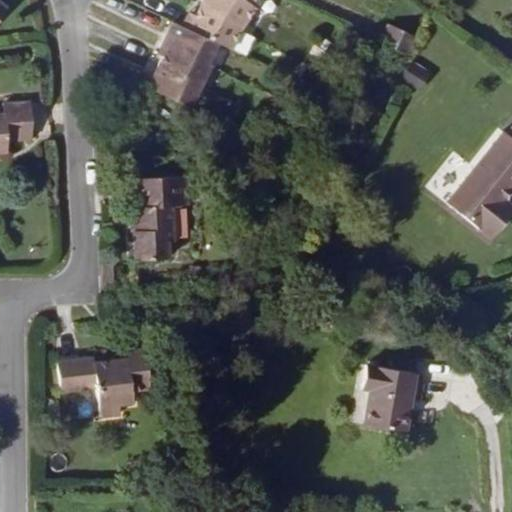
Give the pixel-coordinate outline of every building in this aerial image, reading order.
[(254,8),(259,0),(203,0),(200,4),(188,30),(215,43),(231,49),(240,28),(254,8)] [(189,107),(209,65),(206,64),(215,43),(188,30),(172,23),(166,35),(171,37),(167,46),(162,57),(157,67),(162,70),(158,78),(153,76),(148,88),(189,107)] [(380,43),(406,56),(415,36),(388,25),(380,43)] [(171,37),(166,35),(162,43),(167,46),(171,37)] [(167,46),(162,43),(157,55),(162,57),(167,46)] [(419,90),(429,74),(411,63),(400,79),(419,90)] [(162,70),(157,67),(153,76),(158,78),(162,70)] [(5,140),(31,140),(29,103),(2,104),(3,114),(0,114),(0,152),(6,152),(5,140)] [(511,127),(506,135),(502,132),(446,203),(489,238),(511,210),(511,207),(500,197),(507,189),(511,192),(511,190),(511,127)] [(173,241),(171,206),(187,205),(186,176),(136,179),(138,216),(139,231),(132,231),(134,260),(167,259),(166,241),(173,241)] [(138,216),(129,216),(130,231),(132,231),(139,231),(138,216)] [(92,358),(56,363),(60,393),(95,388),(99,417),(118,415),(117,405),(131,403),(130,391),(148,389),(143,350),(127,352),(128,359),(93,364),(92,358)] [(412,375),(363,366),(359,388),(369,390),(362,424),(401,431),(412,375)]
